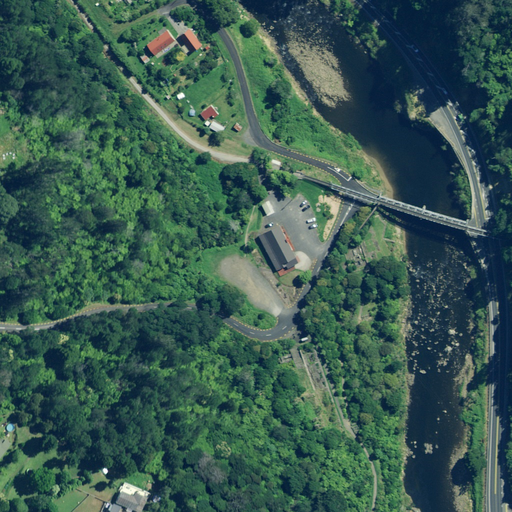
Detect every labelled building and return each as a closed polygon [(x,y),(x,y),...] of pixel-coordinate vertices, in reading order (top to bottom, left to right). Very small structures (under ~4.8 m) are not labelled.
[(186,55),(191,51),(192,53),(203,45),(191,29),(180,37),(186,44),(181,48),(186,55)] [(176,41),(169,31),(148,45),(155,56),(176,41)] [(214,49),(210,44),(206,47),(209,52),(214,49)] [(150,61),(145,54),(141,57),(146,64),(150,61)] [(220,115),(212,105),(201,114),(206,121),(212,116),(215,119),(220,115)] [(224,127),(214,121),(210,128),(220,134),(224,127)] [(245,130),(238,123),(234,127),(241,134),(245,130)] [(269,201),(262,205),(267,216),(274,212),(269,201)] [(298,263),(279,225),(258,236),(276,272),(286,267),(288,269),(294,266),(294,265),(298,263)] [(364,264),(358,247),(344,252),(350,269),(364,264)] [(273,355),(277,368),(295,362),(297,368),(306,365),(300,346),(273,355)] [(0,437),(0,457),(10,445),(3,440),(0,437)] [(133,497),(119,491),(114,503),(126,509),(125,511),(126,511),(129,511),(130,510),(133,511),(139,511),(146,499),(135,494),(133,497)]
